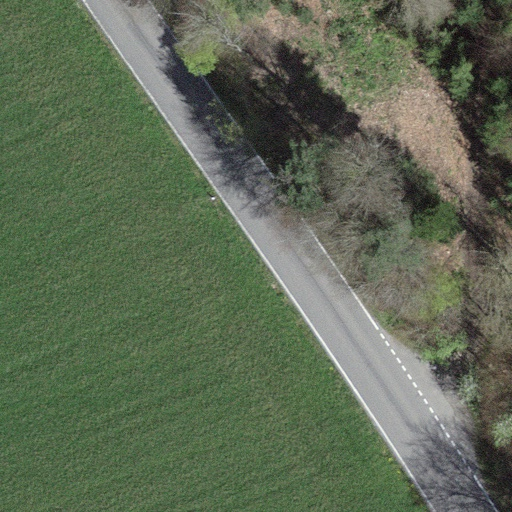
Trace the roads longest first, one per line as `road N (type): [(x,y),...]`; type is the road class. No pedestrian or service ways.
road 1 (tertiary): [(114,0),(467,511)]
road 2 (track): [(496,0),(476,338)]
road 3 (track): [(395,399),(511,305)]
